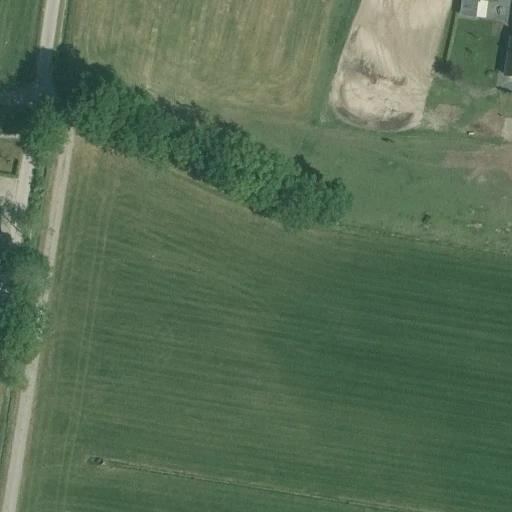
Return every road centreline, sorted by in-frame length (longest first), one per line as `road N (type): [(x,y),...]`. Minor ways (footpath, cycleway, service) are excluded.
road 1 (track): [(5,511),(63,119),(41,98)]
road 2 (unknown): [(41,98),(27,124),(0,285)]
